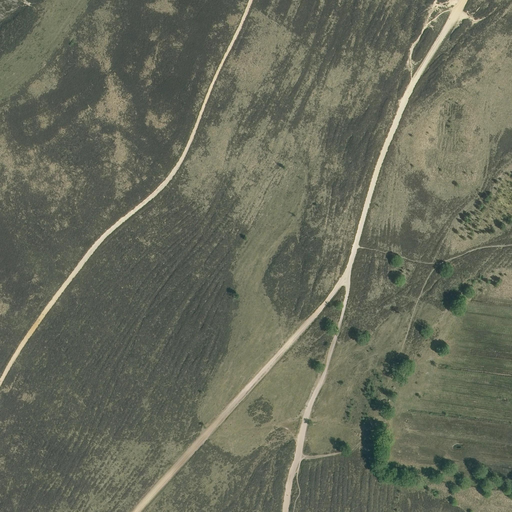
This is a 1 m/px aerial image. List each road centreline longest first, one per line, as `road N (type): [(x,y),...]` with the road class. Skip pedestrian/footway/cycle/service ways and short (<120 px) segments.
road 1 (track): [(251,0),(179,163),(93,247),(0,382)]
road 2 (track): [(136,511),(349,271)]
road 3 (track): [(295,459),(355,246)]
road 4 (track): [(355,246),(412,84)]
